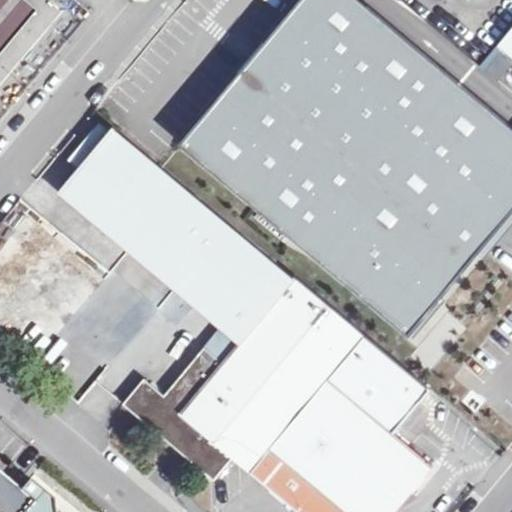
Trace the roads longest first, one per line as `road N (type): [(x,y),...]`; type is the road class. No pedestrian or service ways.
road 1 (unclassified): [(153,0),(0,186)]
road 2 (unclassified): [(0,380),(156,511)]
